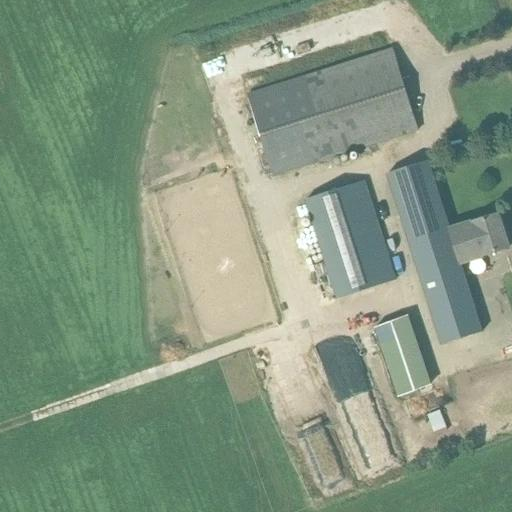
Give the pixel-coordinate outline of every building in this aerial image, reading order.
[(274,176),(399,137),(418,130),(392,49),(248,94),(274,176)] [(482,332),(460,263),(454,245),(468,241),(463,226),(463,225),(450,229),(428,161),(388,174),(442,345),(482,332)] [(364,183),(305,203),(338,302),(396,283),(364,183)] [(509,248),(498,215),(463,226),(468,241),(454,245),(460,263),(509,248)] [(408,316),(374,327),(397,397),(431,385),(408,316)] [(443,410),(430,415),(436,432),(450,427),(443,410)]
